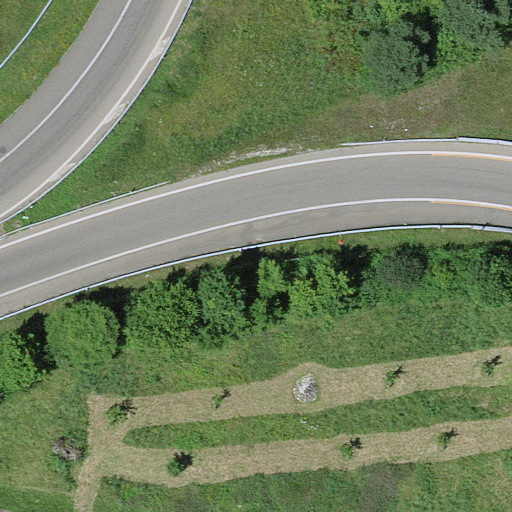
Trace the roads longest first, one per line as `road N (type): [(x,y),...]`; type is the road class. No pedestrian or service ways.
road 1 (motorway): [(0,276),(167,219),(274,194),(420,179),(511,186)]
road 2 (trunk): [(149,0),(91,91),(0,180)]
